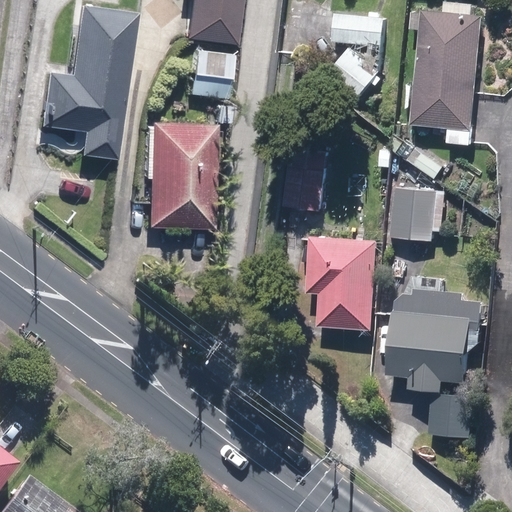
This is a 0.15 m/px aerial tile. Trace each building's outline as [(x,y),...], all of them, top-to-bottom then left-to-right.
[(137,6),(99,0),(80,0),(68,70),(52,67),(43,122),(83,129),(80,149),(112,155),(137,6)] [(243,0),(190,0),(187,35),(238,42),(243,0)] [(487,12),(427,6),(416,122),(476,128),(487,12)] [(339,8),(337,38),(354,40),(353,50),(334,68),(333,85),(384,89),(391,13),(339,8)] [(218,120),(153,118),(149,225),(215,228),(218,120)] [(333,150),(294,145),(288,205),(327,210),(333,150)] [(441,187),(398,185),(395,234),(438,236),(441,187)] [(385,236),(317,232),(314,289),(327,290),(325,323),(379,326),(385,236)] [(490,288),(398,279),(387,384),(479,393),(490,288)] [(480,398),(436,394),(433,428),(476,432),(480,398)] [(0,484),(18,462),(0,448),(0,484)] [(78,511),(25,472),(0,505),(0,511),(78,511)]
